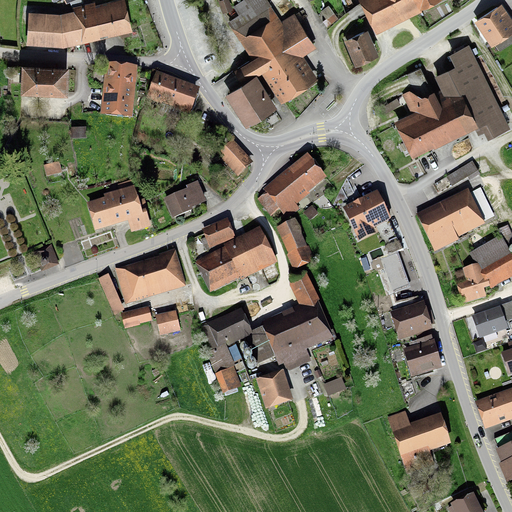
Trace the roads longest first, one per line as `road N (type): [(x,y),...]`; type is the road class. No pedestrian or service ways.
road 1 (track): [(0,438),(31,477),(177,416),(286,437),(303,415),(291,374),(265,363),(252,327),(276,311),(270,293)]
road 2 (tertiary): [(345,128),(377,161),(413,234),(508,511)]
road 3 (tertiary): [(0,303),(206,220),(247,191),(268,147)]
road 4 (tertiary): [(345,128),(374,76),(489,0)]
road 5 (residential): [(185,60),(0,52)]
road 6 (tertiary): [(185,60),(234,129),(268,147)]
